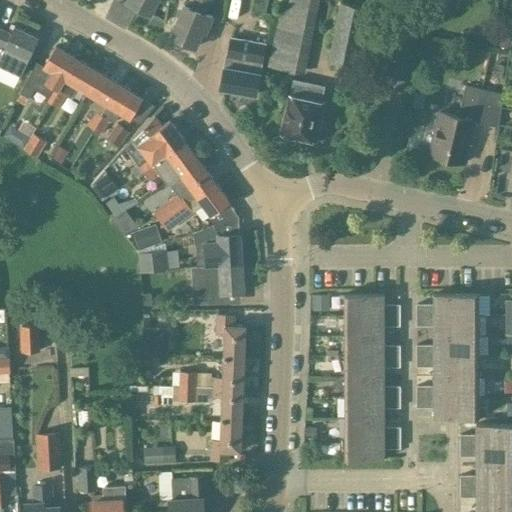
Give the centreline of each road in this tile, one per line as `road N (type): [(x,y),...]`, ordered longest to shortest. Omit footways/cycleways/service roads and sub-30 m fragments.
road 1 (unclassified): [(274,203),(252,164),(166,72),(37,0)]
road 2 (unclassified): [(273,482),(274,203)]
road 3 (unclassified): [(408,201),(328,185),(274,203)]
road 4 (residential): [(408,479),(273,482)]
